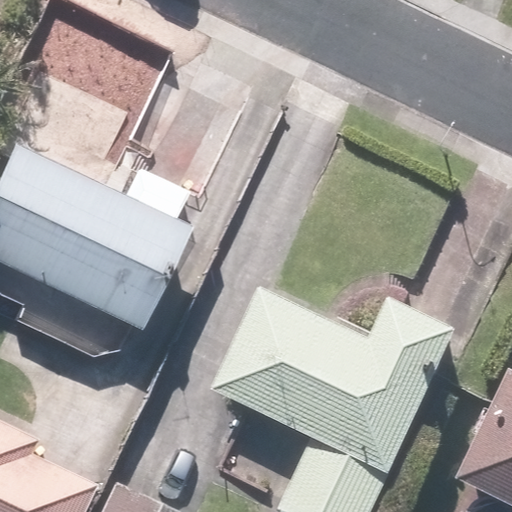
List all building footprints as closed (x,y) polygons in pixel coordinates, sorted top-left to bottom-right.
[(0,245),(3,247),(0,252),(0,263),(140,331),(194,218),(25,137),(0,189),(0,245)] [(274,279),(223,385),(325,435),(291,507),(301,511),(378,511),(472,320),(402,287),(381,331),(274,279)] [(511,511),(511,376),(463,476),(475,482),(460,511),(511,511)] [(0,511),(83,511),(97,480),(28,451),(37,430),(0,414),(0,511)] [(177,511),(114,480),(97,511),(177,511)]
